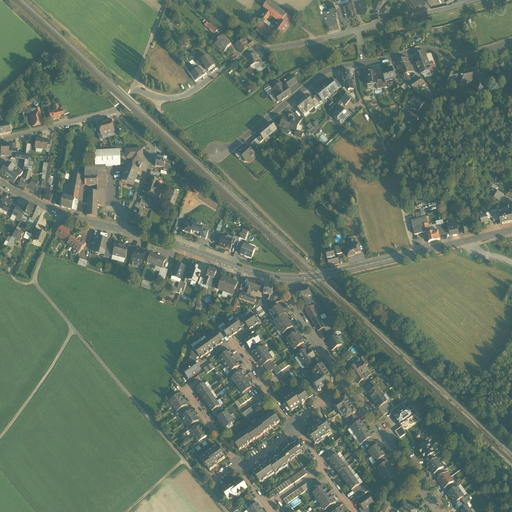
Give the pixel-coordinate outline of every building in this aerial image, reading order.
[(356,6),(358,12),(365,10),(367,7),(364,0),(359,0),(355,1),(356,6)] [(373,6),(378,9),(382,1),(380,0),(374,0),(374,3),(373,6)] [(263,9),(266,12),(271,15),(280,21),(281,22),(287,15),(273,6),(268,2),(263,9)] [(340,9),(342,16),(352,13),(349,3),(340,5),(339,5),(340,9)] [(323,10),(326,24),(336,21),(333,8),(329,9),(329,8),(327,9),(323,10)] [(381,12),(387,16),(390,11),(389,10),(384,8),(383,8),(381,12)] [(370,14),(372,22),(379,20),(377,12),(370,14)] [(280,21),(273,30),(276,32),(276,33),(281,36),(288,26),(285,25),(290,18),(288,16),(287,15),(281,22),(280,21)] [(270,41),(276,33),(276,32),(273,30),(264,24),(262,22),(262,23),(256,31),(270,41)] [(206,28),(213,35),(218,30),(211,24),(206,28)] [(239,32),(243,35),(246,32),(238,26),(234,32),(237,35),(239,32)] [(221,36),(219,39),(217,37),(212,43),(214,45),(224,53),(231,44),(221,36)] [(235,46),(241,54),(244,52),(250,48),(254,45),(251,41),(248,44),(245,40),(246,39),(244,37),(239,39),(240,41),(238,42),(239,43),(235,46)] [(431,71),(428,62),(425,54),(425,53),(413,56),(420,74),(431,71)] [(247,57),(250,66),(254,65),(259,63),(255,54),(247,57)] [(203,64),(208,71),(215,67),(208,57),(201,62),(203,64)] [(396,62),(399,70),(404,68),(403,64),(408,62),(407,58),(396,62)] [(200,69),(195,72),(188,61),(183,64),(190,75),(195,82),(205,75),(200,69)] [(399,70),(402,76),(406,75),(412,72),(408,62),(403,64),(404,68),(399,70)] [(384,79),(385,84),(386,84),(395,81),(396,81),(392,68),(381,71),(384,79)] [(475,81),(478,94),(486,92),(481,68),(466,71),(465,71),(463,71),(461,72),(461,73),(457,74),(454,75),(454,79),(458,78),(460,85),(475,81)] [(341,72),(343,82),(351,81),(349,71),(341,72)] [(446,73),(448,81),(455,79),(454,79),(454,75),(453,71),(446,73)] [(366,86),(367,86),(367,84),(371,84),(376,83),(376,84),(377,84),(376,81),(375,72),(365,74),(366,86)] [(408,83),(410,81),(409,78),(406,75),(402,76),(404,80),(407,82),(408,83)] [(284,82),(289,88),(297,82),(292,76),(284,82)] [(410,86),(415,92),(425,84),(421,78),(414,83),(410,86)] [(328,97),(338,89),(336,86),(332,82),(330,80),(325,84),(324,83),(320,87),(321,87),(328,97)] [(352,81),(351,81),(343,82),(344,86),(347,86),(348,91),(354,90),(352,81)] [(275,96),(279,102),(281,101),(281,102),(289,96),(289,95),(290,95),(290,93),(289,93),(288,91),(288,89),(286,89),(285,90),(282,85),(274,91),(274,92),(273,92),(272,91),(270,93),(271,95),(270,96),(272,98),(275,96)] [(325,100),(328,97),(321,87),(315,92),(317,95),(321,100),(324,99),(325,100)] [(342,104),(345,106),(351,99),(346,93),(340,102),(342,104)] [(414,95),(411,99),(414,101),(410,105),(418,111),(424,103),(414,95)] [(296,106),(301,112),(303,110),(306,108),(308,111),(313,107),(314,107),(310,102),(311,101),(306,96),(304,98),(304,97),(298,102),(299,104),(300,104),(298,106),(297,105),(296,106)] [(313,107),(315,109),(319,105),(314,98),(311,101),(310,102),(314,107),(313,107)] [(19,107),(22,112),(28,110),(26,106),(27,105),(26,103),(19,107)] [(48,112),(50,121),(58,119),(57,117),(63,116),(62,112),(61,112),(60,109),(58,109),(57,106),(53,107),(54,111),(48,112)] [(335,119),(337,122),(340,120),(342,122),(343,121),(344,121),(345,120),(345,119),(349,115),(341,107),(337,111),(338,112),(333,117),(335,119)] [(29,115),(32,127),(42,124),(40,112),(36,113),(35,109),(30,110),(31,114),(29,115)] [(408,117),(416,123),(420,117),(412,111),(408,117)] [(291,135),(301,139),(303,134),(296,131),(300,121),(293,118),(294,117),(289,115),(288,118),(293,120),(288,130),(293,131),(291,135)] [(288,129),(291,122),(287,120),(283,119),(280,125),(288,129)] [(111,121),(105,123),(108,134),(114,133),(113,128),(111,121)] [(420,126),(414,122),(410,129),(415,132),(420,126)] [(102,136),(108,134),(105,123),(98,124),(100,131),(101,136),(102,136)] [(263,140),(264,140),(276,130),(270,123),(258,133),(261,137),(263,140)] [(8,124),(7,124),(3,125),(0,125),(0,133),(0,136),(11,133),(8,124)] [(307,127),(309,129),(314,134),(316,131),(309,124),(307,127)] [(250,145),(252,147),(254,149),(260,143),(263,140),(261,137),(258,139),(257,138),(250,145)] [(35,149),(46,151),(46,146),(47,141),(36,139),(36,142),(35,142),(35,145),(35,149)] [(243,161),(250,161),(250,160),(253,157),(254,157),(254,153),(249,149),(247,149),(247,148),(245,145),(243,145),(240,148),(240,150),(235,155),(235,156),(238,160),(240,160),(241,159),(243,161)] [(134,159),(134,163),(142,162),(143,162),(142,150),(126,151),(126,158),(130,158),(130,157),(133,157),(133,159),(134,159)] [(95,152),(95,164),(96,167),(107,167),(121,166),(120,151),(95,152)] [(27,158),(25,158),(24,161),(24,163),(23,167),(32,168),(33,159),(32,159),(29,158),(27,158)] [(155,167),(164,168),(165,164),(163,163),(164,160),(157,159),(155,167)] [(126,164),(126,166),(139,171),(142,162),(134,163),(133,166),(131,166),(126,164)] [(0,171),(0,174),(13,184),(18,175),(19,176),(21,173),(15,169),(15,168),(7,163),(0,171)] [(106,172),(107,167),(96,167),(95,164),(85,165),(83,177),(97,177),(98,172),(106,172)] [(137,175),(139,171),(126,166),(124,169),(127,170),(137,175)] [(122,182),(133,187),(135,182),(134,182),(136,179),(138,175),(137,175),(127,170),(122,182)] [(97,177),(97,180),(106,181),(106,172),(98,172),(97,177)] [(21,180),(23,181),(24,176),(21,173),(19,176),(18,175),(13,184),(18,187),(20,182),(21,180)] [(72,187),(81,189),(81,187),(83,177),(73,176),(71,186),(71,187),(72,187)] [(97,180),(97,177),(83,177),(81,187),(97,187),(97,180)] [(152,179),(148,189),(155,191),(157,185),(158,181),(152,179)] [(21,180),(20,182),(27,185),(25,188),(33,192),(38,183),(33,180),(30,184),(28,183),(27,184),(26,183),(26,182),(23,181),(21,180)] [(106,181),(97,180),(97,187),(97,198),(97,206),(104,206),(106,181)] [(25,190),(25,188),(27,185),(20,182),(18,187),(25,190)] [(160,198),(162,191),(163,187),(157,185),(155,191),(156,191),(154,197),(160,198)] [(75,201),(78,202),(80,191),(81,189),(72,187),(71,187),(69,199),(75,201)] [(88,192),(88,196),(97,198),(97,187),(81,187),(81,189),(80,191),(84,191),(88,192)] [(166,203),(174,205),(174,203),(178,192),(171,190),(170,193),(166,203)] [(494,199),(499,202),(503,196),(503,195),(498,192),(497,192),(494,199)] [(87,205),(87,208),(97,209),(97,206),(97,198),(88,196),(88,200),(87,205)] [(61,208),(72,211),(75,201),(69,199),(67,198),(64,197),(61,208)] [(7,212),(12,204),(7,201),(7,202),(3,200),(3,199),(0,204),(0,208),(2,210),(3,210),(7,212)] [(24,215),(29,218),(31,214),(34,207),(29,204),(25,212),(24,215)] [(19,223),(24,215),(25,212),(17,207),(12,216),(16,218),(15,220),(19,223)] [(29,220),(34,222),(39,210),(34,207),(31,214),(29,218),(29,220)] [(97,218),(97,209),(87,208),(87,214),(87,215),(87,217),(97,218)] [(142,212),(138,210),(137,214),(134,213),(131,221),(138,224),(142,212)] [(480,220),(481,226),(489,224),(488,220),(489,219),(488,214),(486,215),(485,210),(480,211),(481,213),(476,214),(478,220),(480,220)] [(412,215),(413,221),(423,219),(425,218),(424,212),(412,215)] [(511,223),(509,214),(509,213),(501,215),(501,213),(498,214),(497,214),(499,219),(499,222),(501,222),(502,225),(506,224),(511,223)] [(411,222),(413,228),(424,225),(423,219),(413,221),(411,222)] [(204,228),(201,227),(196,226),(193,225),(193,226),(186,223),(183,232),(191,234),(192,232),(194,232),(194,233),(198,235),(198,234),(201,235),(203,230),(204,228)] [(428,225),(424,225),(413,228),(414,235),(426,233),(426,235),(430,234),(429,229),(428,227),(428,225)] [(473,232),(472,225),(467,226),(463,227),(464,234),(473,232)] [(67,245),(70,247),(68,249),(68,250),(70,251),(71,251),(72,249),(79,254),(86,245),(74,235),(63,226),(55,235),(67,245)] [(444,226),(437,228),(438,232),(439,237),(446,235),(445,232),(444,226)] [(452,236),(453,237),(456,236),(455,236),(457,235),(457,234),(458,233),(456,226),(453,227),(451,226),(449,226),(447,227),(448,231),(449,235),(450,234),(450,236),(452,236)] [(23,235),(19,233),(16,230),(12,238),(15,240),(19,242),(23,235)] [(201,235),(200,238),(206,240),(209,232),(203,230),(201,235)] [(248,233),(242,231),(240,239),(239,239),(245,241),(248,233)] [(33,242),(41,245),(45,235),(38,232),(36,237),(35,237),(34,238),(33,242)] [(23,239),(30,241),(31,237),(32,235),(25,233),(23,239)] [(433,233),(430,234),(426,235),(428,243),(435,241),(433,233)] [(227,236),(226,239),(226,240),(222,238),(219,247),(222,249),(223,247),(230,250),(232,246),(232,245),(231,245),(232,241),(233,238),(227,236)] [(240,239),(233,237),(233,238),(232,241),(231,245),(232,245),(232,246),(236,247),(239,239),(240,239)] [(6,247),(10,249),(13,244),(15,240),(12,238),(6,247)] [(105,251),(106,246),(108,240),(99,238),(98,240),(97,245),(96,249),(105,251)] [(349,242),(351,250),(353,250),(354,254),(355,254),(360,253),(359,245),(355,246),(353,241),(349,242)] [(113,256),(119,258),(122,246),(116,244),(115,249),(113,256)] [(128,248),(122,246),(119,258),(125,259),(127,251),(128,248)] [(244,246),(240,255),(244,257),(248,258),(251,259),(255,250),(248,247),(244,246)] [(133,262),(141,264),(143,256),(145,252),(136,250),(134,256),(133,262)] [(325,253),(329,267),(339,265),(337,256),(334,256),(333,251),(325,253)] [(147,263),(162,269),(165,260),(151,254),(147,263)] [(88,262),(80,259),(78,265),(85,268),(88,262)] [(172,277),(181,280),(185,267),(177,264),(172,277)] [(196,283),(197,283),(198,278),(200,273),(196,271),(198,268),(193,266),(188,280),(192,281),(194,281),(197,282),(196,283)] [(206,277),(211,279),(214,280),(217,272),(209,269),(206,277)] [(223,292),(229,295),(231,288),(234,281),(223,277),(218,290),(223,292)] [(249,280),(246,288),(253,290),(255,291),(259,292),(261,285),(249,280)] [(338,288),(341,290),(342,288),(332,280),(330,283),(338,289),(338,288)] [(142,287),(150,289),(150,286),(149,286),(150,282),(144,281),(142,287)] [(263,295),(268,295),(271,296),(272,294),(272,291),(273,288),(265,286),(263,295)] [(206,294),(213,296),(214,294),(215,289),(208,287),(206,294)] [(244,293),(244,294),(245,294),(245,295),(249,297),(251,291),(253,292),(253,290),(246,288),(244,293)] [(299,299),(305,310),(312,307),(310,304),(310,305),(307,299),(308,299),(308,297),(311,296),(308,288),(297,291),(299,299)] [(241,295),(239,300),(254,305),(256,300),(249,298),(243,296),(241,295)] [(269,313),(272,317),(282,310),(279,306),(275,309),(270,312),(269,313)] [(314,306),(312,307),(305,310),(318,332),(324,328),(325,328),(318,318),(315,310),(316,310),(314,306)] [(272,317),(275,321),(275,322),(284,315),(285,315),(282,310),(272,317)] [(251,314),(247,317),(254,327),(256,325),(256,326),(258,324),(251,314)] [(274,322),(277,326),(287,319),(284,315),(275,322),(275,321),(274,322)] [(252,328),(254,327),(247,317),(242,320),(245,325),(249,330),(250,330),(252,329),(252,328)] [(277,326),(280,331),(290,323),(287,319),(277,326)] [(235,320),(230,323),(237,333),(239,332),(241,330),(240,328),(237,324),(235,320)] [(230,323),(225,326),(232,336),(233,336),(235,335),(235,334),(237,333),(230,323)] [(293,328),(290,323),(280,331),(283,335),(287,332),(292,328),(293,328)] [(230,338),(232,336),(225,326),(221,330),(222,332),(226,338),(228,339),(231,338),(230,338)] [(320,335),(323,341),(328,338),(329,337),(324,328),(318,332),(320,335)] [(292,348),(294,351),(298,348),(303,344),(304,344),(302,341),(302,340),(297,332),(296,333),(291,337),(286,340),(289,344),(290,343),(291,345),(290,346),(291,346),(292,346),(293,347),(292,348)] [(216,333),(211,336),(218,346),(220,345),(223,344),(222,343),(223,343),(222,341),(217,335),(216,333)] [(211,336),(207,340),(214,349),(214,350),(216,348),(218,346),(211,336)] [(245,342),(250,349),(254,346),(260,342),(256,337),(253,339),(252,339),(251,337),(245,341),(245,342)] [(341,345),(336,337),(330,341),(328,342),(333,350),(341,345)] [(207,340),(202,343),(209,353),(209,352),(210,353),(212,351),(214,349),(207,340)] [(202,343),(198,346),(205,356),(207,354),(209,353),(202,343)] [(203,357),(205,356),(198,346),(193,349),(194,350),(199,357),(200,359),(201,359),(203,357)] [(254,354),(258,361),(268,354),(264,348),(263,347),(261,349),(254,354)] [(297,356),(301,362),(312,354),(310,352),(308,353),(306,351),(306,350),(302,353),(297,356)] [(219,359),(222,364),(232,357),(231,354),(229,352),(223,356),(219,359)] [(341,358),(346,363),(352,357),(347,352),(341,358)] [(272,360),(272,359),(268,354),(258,361),(262,367),(263,366),(270,361),(272,360)] [(314,357),(312,354),(301,362),(305,368),(311,364),(314,362),(312,359),(314,357)] [(232,357),(222,364),(226,369),(236,362),(234,359),(233,357),(232,357)] [(273,370),(276,375),(291,365),(288,360),(273,370)] [(263,366),(267,371),(271,368),(273,367),(270,361),(263,366)] [(183,370),(190,379),(200,372),(195,364),(194,362),(183,370)] [(237,364),(236,362),(226,369),(229,374),(235,370),(239,367),(239,366),(238,364),(237,364)] [(349,371),(358,384),(370,375),(362,362),(349,371)] [(317,392),(319,392),(321,391),(321,390),(325,387),(325,386),(326,386),(330,383),(331,384),(333,383),(333,381),(332,379),(331,379),(328,375),(327,376),(325,374),(327,373),(322,367),(322,366),(318,369),(316,371),(314,370),(313,372),(312,373),(313,375),(315,375),(317,379),(316,380),(316,379),(312,382),(317,389),(316,390),(317,392)] [(232,379),(235,384),(244,378),(243,377),(244,376),(243,375),(242,374),(241,374),(240,373),(239,374),(234,378),(232,379)] [(235,384),(239,389),(248,383),(244,378),(235,384)] [(280,381),(284,386),(289,383),(285,378),(280,381)] [(249,385),(248,383),(239,389),(242,395),(244,393),(249,390),(251,388),(250,387),(251,386),(250,385),(250,384),(249,385)] [(196,390),(199,395),(207,389),(204,385),(196,390)] [(368,394),(373,402),(381,396),(376,388),(373,391),(368,394)] [(199,395),(202,399),(210,394),(207,389),(199,395)] [(302,390),(298,393),(305,403),(309,400),(302,390)] [(253,398),(249,393),(246,396),(244,397),(248,402),(253,398)] [(301,406),(305,403),(298,393),(294,396),(300,404),(301,406)] [(202,399),(206,403),(213,398),(210,394),(202,399)] [(169,402),(173,407),(183,400),(179,395),(178,396),(172,400),(169,402)] [(291,411),(300,404),(294,396),(294,395),(284,401),(291,411)] [(383,406),(386,403),(382,398),(381,396),(373,402),(378,409),(383,406)] [(243,405),(248,402),(244,397),(240,400),(243,405)] [(206,403),(209,408),(216,402),(213,398),(206,403)] [(343,416),(346,420),(353,415),(356,413),(354,410),(353,410),(351,407),(349,404),(349,405),(347,401),(345,398),(342,400),(336,405),(338,408),(338,409),(341,413),(343,416)] [(186,406),(183,400),(173,407),(177,413),(179,411),(185,407),(186,406)] [(220,407),(216,402),(209,408),(212,412),(220,407)] [(242,414),(246,419),(253,414),(260,409),(257,404),(242,414)] [(392,416),(399,425),(400,425),(401,425),(402,424),(402,423),(403,422),(409,418),(410,418),(414,415),(407,405),(392,416)] [(378,409),(383,416),(389,412),(386,409),(385,409),(383,406),(378,409)] [(181,418),(184,423),(195,416),(191,411),(187,414),(181,418)] [(234,423),(227,413),(222,416),(217,419),(217,420),(225,430),(232,425),(234,423)] [(260,422),(260,424),(266,432),(269,430),(269,431),(272,429),(272,428),(273,427),(274,427),(277,425),(280,423),(274,414),(272,414),(272,416),(268,418),(266,418),(266,420),(262,422),(260,422)] [(198,421),(195,416),(184,423),(188,428),(194,424),(198,421)] [(307,434),(315,444),(327,436),(326,435),(331,431),(323,420),(315,425),(317,427),(307,434)] [(350,429),(354,434),(364,427),(360,422),(359,422),(354,426),(350,429)] [(247,432),(247,433),(253,442),(255,440),(256,440),(259,438),(260,438),(260,437),(263,435),(263,434),(266,432),(260,424),(258,423),(258,425),(255,428),(253,428),(252,429),(249,432),(247,432)] [(191,433),(194,438),(204,431),(201,426),(193,432),(191,433)] [(354,434),(358,439),(368,432),(364,427),(354,434)] [(395,432),(400,439),(403,436),(406,434),(401,427),(395,432)] [(208,436),(204,431),(194,438),(198,443),(201,440),(208,436)] [(371,438),(368,432),(358,439),(362,444),(363,444),(370,438),(371,438)] [(249,444),(253,442),(247,433),(245,433),(245,435),(241,437),(239,437),(239,439),(235,442),(233,441),(233,443),(239,451),(242,449),(242,450),(245,448),(245,447),(246,446),(247,446),(250,444),(249,444)] [(365,446),(367,445),(372,441),(370,438),(363,444),(365,446)] [(420,455),(431,447),(428,443),(428,442),(423,446),(416,451),(420,455)] [(285,451),(282,453),(288,462),(289,461),(290,462),(290,460),(294,457),(295,457),(296,455),(299,453),(301,453),(302,451),(296,443),(293,445),(292,445),(290,446),(291,447),(287,449),(285,450),(285,451)] [(372,457),(372,458),(382,451),(378,445),(376,447),(369,452),(368,452),(372,457)] [(201,460),(209,472),(217,466),(215,464),(217,463),(218,464),(225,459),(217,447),(205,456),(206,457),(201,460)] [(420,455),(424,460),(430,456),(435,452),(431,447),(420,455)] [(385,456),(382,451),(372,458),(376,463),(378,461),(384,457),(385,456)] [(288,462),(282,453),(281,453),(282,454),(278,457),(279,457),(276,459),(275,459),(275,460),(272,462),(272,461),(268,464),(267,463),(263,466),(264,466),(261,468),(260,468),(259,469),(257,471),(257,470),(252,473),(259,483),(261,483),(262,483),(260,481),(262,480),(263,481),(268,478),(267,477),(272,473),(274,474),(275,474),(275,475),(277,474),(276,473),(278,471),(279,472),(283,469),(282,468),(285,466),(286,468),(287,467),(285,466),(288,464),(288,462)] [(329,461),(332,465),(340,460),(337,455),(332,459),(329,461)] [(427,465),(430,470),(440,463),(436,459),(427,465)] [(332,465),(335,470),(343,464),(340,460),(332,465)] [(387,483),(391,481),(396,477),(392,471),(393,471),(391,468),(391,469),(387,463),(383,466),(378,469),(380,473),(381,472),(382,474),(381,476),(383,475),(384,477),(384,478),(387,483)] [(443,468),(440,463),(430,470),(434,475),(436,474),(439,471),(443,468)] [(338,474),(339,474),(346,469),(343,464),(335,470),(338,474)] [(339,474),(342,478),(350,472),(347,468),(346,469),(339,474)] [(342,478),(345,482),(353,477),(350,472),(342,478)] [(437,480),(441,485),(450,478),(447,473),(443,476),(439,479),(437,480)] [(345,482),(348,487),(356,481),(353,477),(345,482)] [(453,483),(450,478),(441,485),(444,489),(450,485),(453,483)] [(221,491),(228,501),(234,497),(235,498),(247,489),(241,481),(231,488),(229,485),(227,487),(221,491)] [(359,486),(356,481),(348,487),(351,491),(352,491),(359,486)] [(313,494),(324,511),(336,503),(331,496),(332,495),(330,492),(329,493),(324,486),(313,494)] [(352,491),(354,494),(362,489),(359,486),(352,491)] [(448,494),(451,499),(460,492),(457,488),(453,490),(448,494)] [(463,497),(460,492),(451,499),(454,504),(461,499),(464,497),(463,497)] [(362,508),(364,511),(374,505),(367,496),(358,503),(362,508)] [(248,508),(249,510),(256,505),(252,500),(246,505),(248,508)] [(380,511),(388,511),(391,508),(398,511),(399,509),(398,509),(386,502),(380,511)]
